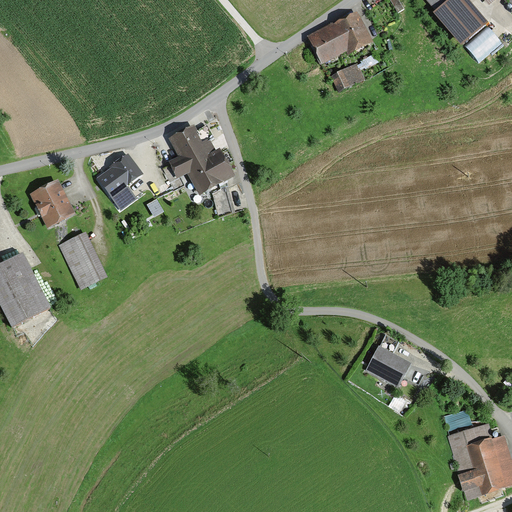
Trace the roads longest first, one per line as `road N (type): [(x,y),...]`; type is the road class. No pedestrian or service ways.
road 1 (track): [(511,445),(504,422),(450,364),(383,325),(299,313),(267,293),(220,97)]
road 2 (unclassified): [(0,175),(148,139),(189,120),(269,61)]
